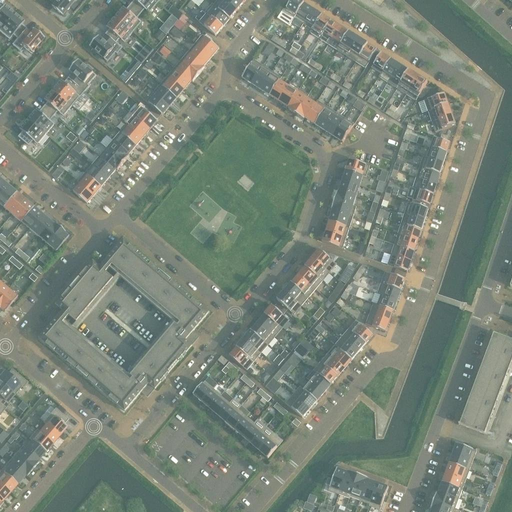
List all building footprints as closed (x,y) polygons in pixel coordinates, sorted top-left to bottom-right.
[(50,0),(50,1),(51,2),(51,1),(55,4),(54,5),(55,5),(53,7),(52,8),(63,17),(63,16),(70,8),(75,2),(76,0),(50,0)] [(131,5),(130,6),(140,14),(144,10),(149,14),(150,13),(157,4),(152,0),(133,0),(134,1),(134,2),(131,5)] [(213,6),(229,20),(230,20),(233,16),(235,13),(236,12),(223,0),(222,0),(218,0),(214,5),(213,6)] [(222,0),(223,0),(236,12),(240,7),(242,5),(243,3),(239,0),(222,0)] [(292,0),(282,16),(292,22),(303,3),(297,0),(292,0)] [(191,1),(187,7),(191,10),(195,5),(191,1)] [(75,2),(70,8),(74,11),(78,5),(75,2)] [(303,3),(292,22),(294,19),(303,24),(312,9),(303,3)] [(206,15),(222,28),(223,28),(223,27),(224,26),(226,24),(229,20),(213,6),(214,5),(212,4),(205,13),(206,14),(206,15)] [(0,30),(14,14),(8,9),(6,7),(4,5),(1,8),(1,9),(0,8),(0,30)] [(115,18),(133,33),(141,23),(137,19),(140,14),(130,6),(130,7),(127,10),(126,10),(123,8),(121,10),(120,12),(115,18)] [(312,9),(303,24),(312,30),(310,33),(322,15),(312,9)] [(179,11),(175,16),(179,20),(183,15),(179,11)] [(14,14),(0,30),(0,32),(8,40),(9,40),(13,36),(17,39),(26,29),(25,29),(21,26),(22,26),(21,25),(24,22),(23,22),(22,21),(19,19),(14,14)] [(179,20),(174,26),(179,31),(189,19),(186,17),(183,15),(179,20)] [(199,23),(215,37),(216,36),(219,32),(221,30),(222,28),(206,15),(199,23)] [(322,15),(310,33),(319,39),(331,21),(322,15)] [(105,35),(122,49),(122,48),(116,43),(120,39),(124,43),(125,42),(133,33),(115,18),(110,23),(108,25),(107,27),(106,28),(109,30),(109,31),(110,31),(106,35),(106,34),(105,35)] [(331,21),(319,39),(328,45),(340,27),(331,21)] [(167,23),(161,31),(166,35),(173,27),(167,23)] [(175,27),(170,33),(179,40),(184,35),(175,27)] [(340,27),(328,45),(337,51),(349,33),(340,27)] [(26,29),(17,39),(12,45),(18,50),(21,46),(31,54),(43,40),(44,39),(33,30),(32,31),(31,33),(30,33),(30,34),(26,30),(26,29)] [(159,31),(154,37),(160,42),(165,36),(159,31)] [(349,33),(337,51),(347,57),(358,39),(349,33)] [(117,54),(122,49),(105,35),(105,36),(102,40),(102,39),(101,39),(99,38),(99,37),(90,48),(104,60),(105,60),(107,62),(115,53),(117,54)] [(198,47),(211,58),(219,49),(203,35),(195,44),(198,47)] [(277,44),(280,40),(274,36),(271,41),(277,44)] [(170,37),(165,42),(171,47),(175,42),(170,37)] [(358,39),(347,57),(356,63),(368,45),(358,39)] [(280,40),(277,44),(283,48),(286,44),(280,40)] [(269,44),(262,54),(268,58),(275,48),(269,44)] [(368,45),(356,63),(365,69),(377,51),(368,45)] [(164,47),(159,52),(165,57),(170,52),(164,47)] [(191,54),(205,66),(211,58),(198,47),(191,54)] [(292,48),(289,52),(295,56),(298,52),(292,48)] [(181,60),(199,75),(205,68),(204,67),(205,66),(191,54),(188,52),(181,60)] [(301,60),(304,56),(298,52),(295,56),(301,60)] [(381,53),(371,68),(380,74),(390,59),(381,53)] [(140,54),(136,60),(141,64),(146,59),(140,54)] [(157,54),(153,60),(158,64),(162,59),(157,54)] [(283,59),(290,63),(293,59),(286,55),(283,59)] [(380,74),(379,77),(387,83),(388,83),(399,65),(390,59),(380,74)] [(134,60),(119,78),(125,84),(141,65),(134,60)] [(174,69),(191,82),(191,81),(193,82),(199,75),(181,60),(174,69)] [(254,60),(242,78),(251,84),(263,66),(254,60)] [(313,68),(316,63),(310,60),(307,64),(313,68)] [(68,78),(68,79),(85,92),(89,87),(88,85),(96,76),(93,74),(93,73),(92,73),(79,62),(79,61),(78,61),(69,72),(70,72),(72,74),(72,75),(69,78),(68,78)] [(316,63),(313,68),(319,72),(322,67),(316,63)] [(399,65),(388,83),(397,89),(409,71),(399,65)] [(263,66),(251,84),(261,90),(272,72),(263,66)] [(167,77),(183,91),(191,82),(174,69),(167,77)] [(142,70),(137,75),(143,80),(147,75),(142,70)] [(17,71),(13,75),(18,79),(22,75),(17,71)] [(332,79),(335,75),(329,71),(326,76),(332,79)] [(409,71),(397,89),(406,95),(418,77),(409,71)] [(272,72),(261,90),(270,96),(280,81),(282,78),(272,72)] [(335,75),(332,79),(338,83),(341,79),(335,75)] [(160,85),(176,99),(183,91),(167,77),(160,85)] [(418,77),(406,95),(416,101),(422,92),(426,95),(430,89),(425,86),(427,83),(418,77)] [(323,78),(320,82),(326,87),(329,82),(323,78)] [(58,85),(53,91),(68,104),(72,107),(78,112),(90,97),(85,92),(68,79),(68,80),(65,83),(64,83),(61,81),(60,83),(58,85)] [(280,81),(270,96),(278,102),(288,87),(280,81)] [(329,82),(327,87),(333,91),(335,86),(329,82)] [(348,90),(351,86),(346,82),(343,87),(348,90)] [(288,87),(278,102),(288,108),(299,90),(290,84),(288,87)] [(153,94),(169,107),(176,99),(160,85),(153,94)] [(7,86),(1,92),(5,95),(11,89),(7,86)] [(299,90),(288,108),(289,108),(288,110),(296,115),(307,99),(309,96),(299,90)] [(47,103),(43,108),(54,116),(58,112),(59,113),(63,117),(72,107),(68,104),(53,91),(48,96),(46,98),(45,100),(44,101),(47,103)] [(359,91),(356,95),(362,99),(365,95),(359,91)] [(122,92),(115,100),(121,105),(128,98),(122,92)] [(146,102),(162,115),(162,116),(169,107),(153,94),(146,102)] [(424,102),(418,104),(422,114),(428,112),(448,105),(444,94),(438,96),(437,95),(431,97),(432,98),(424,101),(424,102)] [(367,102),(373,106),(376,102),(370,98),(367,102)] [(307,99),(296,115),(304,120),(305,119),(306,119),(315,104),(307,99)] [(357,99),(353,106),(363,111),(366,105),(357,99)] [(315,104),(306,119),(315,125),(327,107),(317,101),(315,104)] [(379,110),(382,106),(376,102),(373,106),(379,110)] [(428,112),(431,122),(452,115),(448,105),(428,112)] [(134,116),(150,130),(157,121),(141,107),(134,116)] [(327,107),(315,125),(324,131),(336,113),(327,107)] [(28,120),(46,135),(54,126),(54,125),(50,121),(54,116),(43,108),(39,112),(37,110),(36,111),(35,112),(33,114),(28,120)] [(388,109),(385,114),(391,118),(394,113),(388,109)] [(90,113),(85,118),(91,123),(95,118),(90,113)] [(336,113),(324,131),(333,137),(345,119),(336,113)] [(391,118),(397,122),(400,117),(394,113),(391,118)] [(455,126),(452,115),(431,122),(435,133),(455,126)] [(127,124),(143,138),(150,130),(134,116),(127,124)] [(345,119),(333,137),(343,143),(354,125),(345,119)] [(38,144),(46,135),(28,120),(23,126),(21,128),(20,129),(20,130),(23,132),(22,133),(23,133),(20,137),(19,136),(18,137),(28,146),(33,141),(37,145),(38,144)] [(120,132),(136,146),(143,138),(127,124),(120,132)] [(90,126),(85,131),(91,135),(95,130),(90,126)] [(81,127),(75,133),(80,137),(85,130),(81,127)] [(85,131),(80,137),(84,141),(89,135),(85,131)] [(113,141),(129,155),(136,146),(120,132),(113,141)] [(70,133),(66,138),(72,143),(77,138),(70,133)] [(433,138),(430,148),(447,154),(450,143),(446,142),(448,137),(441,135),(440,140),(433,138)] [(106,149),(123,164),(129,157),(128,156),(129,155),(113,141),(106,149)] [(80,142),(73,150),(77,153),(79,155),(86,147),(80,142)] [(423,157),(443,164),(447,154),(430,148),(426,158),(423,157)] [(99,157),(115,171),(116,170),(117,171),(123,164),(106,149),(99,157)] [(92,165),(108,179),(115,171),(99,157),(92,165)] [(423,157),(419,168),(440,175),(443,164),(423,157)] [(67,159),(62,164),(67,168),(72,163),(67,159)] [(349,160),(346,171),(363,176),(366,178),(370,167),(349,160)] [(85,174),(101,188),(108,179),(92,165),(85,174)] [(60,167),(51,177),(57,181),(65,171),(60,167)] [(419,168),(416,178),(436,185),(440,175),(419,168)] [(346,171),(342,181),(359,187),(363,176),(346,171)] [(80,184),(94,196),(101,188),(85,174),(78,182),(80,184)] [(416,178),(413,189),(433,195),(436,185),(416,178)] [(342,181),(339,191),(356,197),(359,187),(342,181)] [(87,204),(94,196),(80,184),(73,193),(87,204)] [(7,185),(0,193),(0,205),(3,208),(15,193),(7,185)] [(410,188),(407,198),(413,200),(412,200),(430,206),(433,195),(413,189),(410,188)] [(337,192),(334,200),(353,206),(356,197),(339,191),(339,192),(337,192)] [(15,193),(3,208),(11,215),(24,200),(15,193)] [(24,200),(11,215),(20,223),(33,208),(24,200)] [(333,210),(332,212),(349,218),(352,219),(356,208),(353,206),(334,200),(331,210),(333,210)] [(401,202),(398,212),(404,214),(425,220),(428,210),(408,203),(408,204),(401,202)] [(33,208),(20,223),(29,230),(42,215),(33,208)] [(332,212),(329,221),(346,227),(349,218),(332,212)] [(404,214),(401,224),(421,231),(425,220),(404,214)] [(42,215),(29,230),(38,238),(50,223),(42,215)] [(329,221),(326,232),(346,239),(349,228),(346,227),(329,221)] [(50,223),(38,238),(46,245),(60,229),(55,225),(54,226),(50,223)] [(401,224),(397,235),(418,241),(421,231),(401,224)] [(60,229),(46,245),(55,252),(68,237),(64,234),(64,233),(60,229)] [(326,232),(322,243),(342,249),(346,239),(326,232)] [(397,235),(394,245),(414,252),(418,241),(397,235)] [(3,243),(8,248),(11,244),(6,239),(3,243)] [(113,402),(113,403),(114,404),(114,403),(125,412),(139,395),(142,392),(147,397),(154,389),(155,390),(164,379),(165,380),(166,379),(165,378),(182,358),(183,359),(184,358),(183,357),(192,347),(191,346),(198,338),(192,333),(195,329),(209,313),(198,304),(199,303),(198,303),(197,304),(177,286),(178,286),(177,285),(176,286),(156,268),(157,268),(156,267),(155,268),(135,251),(136,250),(135,249),(134,250),(124,241),(107,260),(100,268),(93,263),(84,274),(84,273),(83,274),(84,274),(80,278),(76,284),(74,285),(70,291),(66,295),(66,294),(65,295),(66,295),(57,306),(63,312),(56,320),(40,339),(50,348),(50,349),(51,350),(51,349),(72,367),(72,368),(73,368),(92,384),(92,385),(93,386),(93,385),(113,402)] [(394,245),(391,256),(411,262),(414,252),(394,245)] [(14,253),(20,258),(23,254),(18,249),(14,253)] [(312,259),(330,273),(337,265),(319,250),(312,259)] [(20,258),(25,263),(29,259),(23,254),(20,258)] [(391,256),(387,266),(407,272),(408,273),(411,262),(391,256)] [(11,257),(8,261),(13,266),(17,262),(11,257)] [(305,267),(322,282),(330,273),(312,259),(305,267)] [(17,262),(13,266),(19,271),(22,267),(17,262)] [(35,271),(40,275),(43,271),(38,267),(35,271)] [(298,275),(315,290),(322,282),(305,267),(298,275)] [(365,271),(365,270),(360,267),(357,273),(361,276),(366,278),(368,272),(365,271)] [(357,282),(361,276),(357,273),(353,280),(357,282)] [(385,273),(381,283),(401,291),(405,281),(404,280),(385,273)] [(31,274),(28,279),(33,283),(37,279),(31,274)] [(291,284),(308,298),(315,290),(298,275),(291,284)] [(381,283),(377,294),(397,301),(401,291),(381,283)] [(284,292),(301,307),(308,298),(291,284),(284,292)] [(349,295),(353,288),(349,286),(345,292),(349,295)] [(8,290),(0,298),(0,309),(4,313),(17,298),(8,290)] [(288,315),(290,312),(294,315),(301,307),(284,292),(277,300),(278,302),(276,305),(288,315)] [(345,301),(349,295),(345,292),(341,298),(345,301)] [(374,293),(371,303),(373,304),(393,312),(397,301),(377,294),(374,293)] [(336,304),(342,308),(345,304),(340,300),(336,304)] [(373,304),(369,314),(389,322),(393,312),(373,304)] [(265,315),(282,329),(289,321),(286,318),(288,315),(276,305),(274,308),(272,306),(265,315)] [(320,308),(313,317),(317,320),(324,312),(320,308)] [(335,309),(331,315),(335,318),(340,313),(335,309)] [(386,332),(389,322),(369,314),(365,325),(386,332)] [(258,323),(275,338),(282,329),(265,315),(258,323)] [(329,315),(325,319),(330,323),(334,319),(329,315)] [(349,329),(366,344),(373,336),(356,321),(349,329)] [(251,331),(268,346),(275,338),(258,323),(251,331)] [(318,326),(315,329),(320,334),(322,335),(325,331),(318,326)] [(315,329),(311,334),(308,337),(313,342),(316,338),(320,334),(315,329)] [(342,337),(359,352),(366,344),(349,329),(342,337)] [(243,340),(261,354),(268,346),(251,331),(243,340)] [(459,424),(458,425),(484,435),(511,361),(511,340),(494,334),(489,347),(488,347),(488,348),(479,373),(478,372),(478,373),(479,374),(469,399),(468,398),(468,399),(469,400),(460,425),(459,424)] [(335,346),(352,361),(359,352),(342,337),(335,346)] [(236,348),(254,363),(261,354),(243,340),(236,348)] [(300,345),(309,353),(313,349),(308,344),(304,340),(300,345)] [(309,353),(300,345),(296,349),(300,353),(305,358),(309,353)] [(328,354),(345,369),(352,361),(335,346),(328,354)] [(229,356),(247,371),(254,363),(236,348),(229,356)] [(320,362),(338,377),(345,369),(327,354),(320,362)] [(280,358),(275,364),(278,367),(283,361),(280,358)] [(290,359),(287,363),(291,367),(295,362),(290,359)] [(313,371),(331,385),(338,377),(320,362),(313,371)] [(229,370),(230,371),(234,367),(229,363),(226,367),(229,370)] [(280,371),(285,374),(291,367),(287,363),(280,371)] [(272,366),(266,373),(270,377),(276,370),(272,366)] [(234,367),(230,371),(235,375),(238,371),(234,367)] [(4,372),(0,376),(0,382),(15,395),(21,388),(23,389),(28,383),(11,369),(7,374),(4,372)] [(285,374),(280,371),(274,379),(278,383),(285,374)] [(313,371),(306,379),(310,382),(324,394),(331,385),(313,371)] [(266,373),(261,379),(262,382),(264,384),(270,377),(266,373)] [(240,380),(246,384),(249,380),(244,375),(240,380)] [(209,377),(193,396),(201,403),(213,389),(217,384),(209,377)] [(251,389),(255,385),(249,380),(246,384),(251,389)] [(0,405),(5,410),(10,404),(8,403),(10,401),(15,395),(0,382),(0,405)] [(299,387),(317,402),(324,394),(310,382),(303,390),(300,387),(299,387)] [(292,396),(310,410),(317,402),(299,387),(292,396)] [(213,389),(201,403),(210,410),(221,396),(213,389)] [(257,394),(262,398),(266,394),(260,389),(257,394)] [(221,396),(210,410),(218,417),(234,398),(225,391),(221,396)] [(268,403),(271,399),(266,394),(262,398),(268,403)] [(285,404),(303,419),(310,410),(292,396),(285,404)] [(234,398),(218,417),(226,423),(225,424),(226,425),(242,406),(234,398)] [(273,408),(279,412),(282,408),(277,403),(273,408)] [(59,406),(56,409),(62,415),(65,411),(59,406)] [(242,406),(226,425),(234,432),(246,417),(250,413),(242,406)] [(284,417),(288,413),(282,408),(279,412),(284,417)] [(43,422),(59,436),(67,428),(63,425),(68,420),(62,415),(56,409),(55,409),(50,414),(43,422)] [(246,417),(234,432),(235,431),(243,438),(255,424),(246,417)] [(292,423),(297,428),(301,424),(295,419),(292,423)] [(255,424),(243,438),(251,445),(267,427),(258,420),(255,424)] [(39,433),(36,430),(36,431),(52,445),(59,436),(43,422),(43,423),(46,425),(39,433)] [(267,427),(251,445),(260,452),(275,434),(267,427)] [(0,441),(2,443),(9,434),(4,430),(0,434),(0,441)] [(52,445),(36,431),(34,433),(29,439),(45,453),(52,445)] [(275,434),(260,452),(268,459),(283,441),(275,434)] [(22,447),(38,461),(45,453),(29,439),(31,441),(25,449),(22,447)] [(473,460),(476,451),(456,444),(453,454),(473,461),(473,460)] [(15,455),(32,470),(38,463),(38,462),(37,463),(37,462),(38,461),(22,447),(15,455)] [(453,454),(449,463),(469,471),(473,461),(453,454)] [(32,470),(15,455),(8,463),(24,477),(25,476),(26,476),(25,477),(26,477),(32,470)] [(24,477),(8,463),(1,471),(17,485),(24,477)] [(465,480),(469,471),(449,463),(445,473),(465,480)] [(328,479),(326,485),(330,486),(328,491),(339,495),(347,473),(337,469),(332,481),(328,479)] [(0,485),(10,494),(17,485),(1,471),(0,472),(0,485)] [(347,473),(339,495),(349,499),(358,475),(348,471),(348,472),(348,473),(347,473)] [(445,473),(442,483),(462,490),(465,480),(445,473)] [(358,475),(349,499),(350,498),(360,501),(368,480),(367,480),(367,479),(368,479),(358,475)] [(368,480),(360,501),(369,505),(369,506),(369,507),(378,484),(368,480)] [(458,500),(462,490),(442,483),(438,492),(458,500)] [(378,484),(369,507),(380,511),(388,488),(378,484)] [(0,499),(3,502),(10,494),(0,485),(0,499)] [(437,493),(433,501),(455,509),(458,500),(438,492),(438,494),(437,494),(437,493)] [(433,501),(430,509),(431,510),(431,509),(432,510),(431,511),(433,511),(453,511),(455,509),(433,501)]
